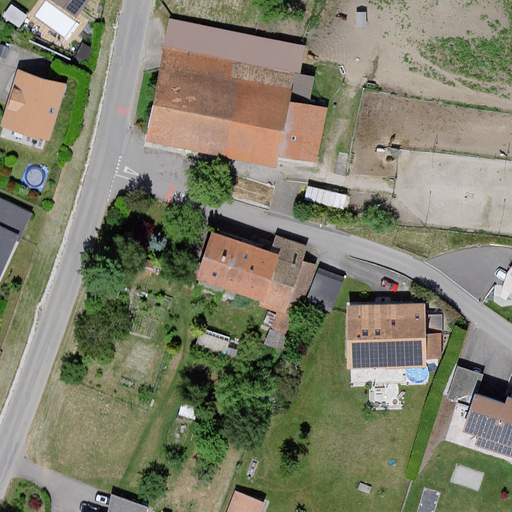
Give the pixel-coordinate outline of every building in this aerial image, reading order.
[(87,0),(53,0),(76,16),(87,0)] [(297,48),(165,18),(137,138),(263,167),(266,154),(311,164),(324,108),(300,102),(306,79),(290,76),(297,48)] [(0,125),(42,138),(58,84),(10,70),(0,104),(0,125)] [(9,238),(21,211),(0,201),(0,240),(2,235),(9,238)] [(296,262),(301,246),(269,236),(264,250),(200,230),(185,277),(254,299),(252,306),(286,317),(290,302),(300,305),(312,267),(296,262)] [(329,312),(339,280),(315,273),(305,305),(329,312)] [(414,335),(413,304),(339,306),(341,370),(419,368),(419,360),(436,360),(435,334),(414,335)] [(509,460),(511,451),(511,400),(495,395),(493,401),(475,395),(480,377),(453,369),(442,403),(458,408),(451,431),(472,437),(469,448),(509,460)] [(252,511),(256,502),(231,493),(223,511),(252,511)] [(103,496),(99,511),(139,511),(140,509),(103,496)]
